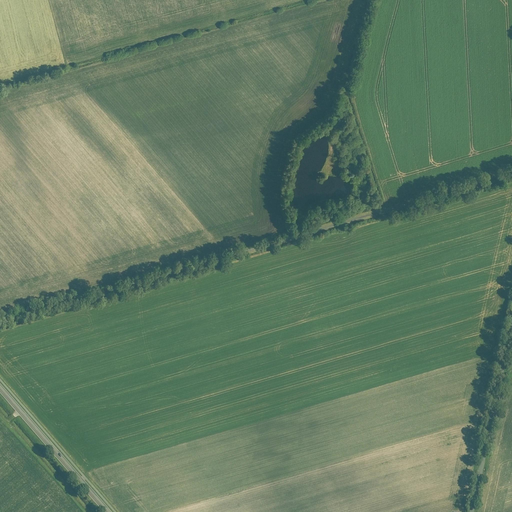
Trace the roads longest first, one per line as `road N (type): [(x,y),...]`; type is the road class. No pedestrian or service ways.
road 1 (unclassified): [(0,322),(511,170)]
road 2 (unclassified): [(474,511),(511,331)]
road 3 (tertiary): [(0,389),(105,511)]
